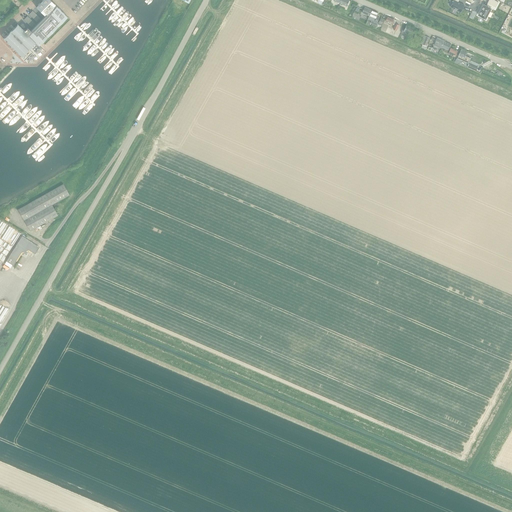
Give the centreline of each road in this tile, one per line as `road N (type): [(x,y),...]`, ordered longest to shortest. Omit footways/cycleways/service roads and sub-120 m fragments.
road 1 (unclassified): [(0,369),(206,0)]
road 2 (residential): [(511,67),(357,0)]
road 3 (unknown): [(45,246),(130,140)]
